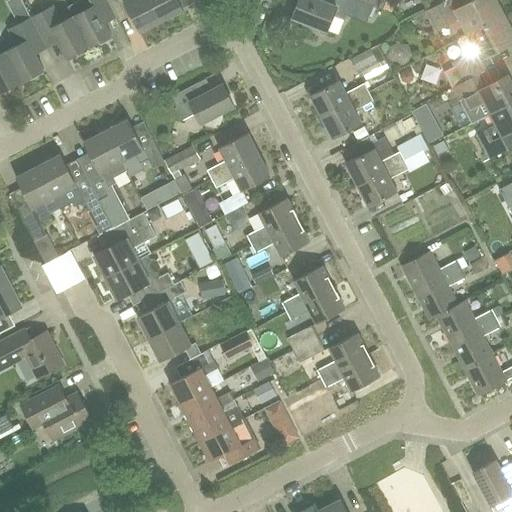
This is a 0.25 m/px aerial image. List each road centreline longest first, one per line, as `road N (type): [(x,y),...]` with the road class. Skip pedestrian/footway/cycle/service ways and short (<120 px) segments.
road 1 (residential): [(408,426),(408,366),(240,42)]
road 2 (residential): [(197,511),(103,324),(82,308),(60,261)]
road 3 (residential): [(0,148),(119,89),(141,62),(191,36),(240,42)]
road 4 (residential): [(219,511),(361,432),(408,426)]
